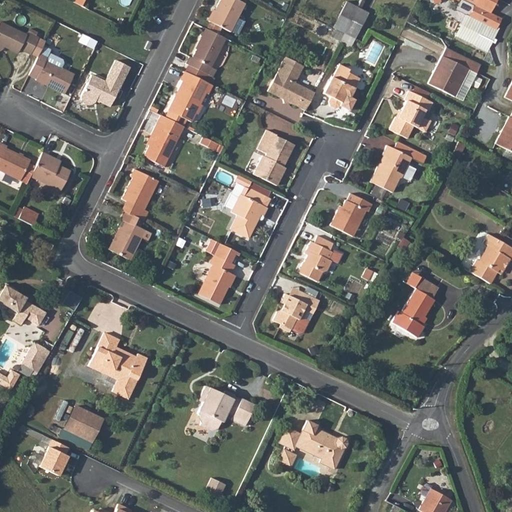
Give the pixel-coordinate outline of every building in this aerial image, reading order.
[(217,0),(207,22),(227,33),(242,4),(232,0),(217,0)] [(345,0),(332,26),(343,32),(357,6),(345,0)] [(446,0),(455,4),(452,9),(464,16),(493,30),(495,26),(498,20),(487,14),(494,0),(446,0)] [(343,32),(354,38),(355,38),(369,12),(357,6),(343,32)] [(493,30),(464,16),(454,36),(487,51),(499,28),(495,26),(493,30)] [(238,18),(234,31),(239,32),(243,20),(238,18)] [(31,55),(38,41),(39,40),(28,34),(26,37),(0,24),(0,53),(2,52),(4,49),(17,56),(20,51),(30,57),(31,55)] [(187,66),(211,77),(214,70),(209,67),(223,38),(201,28),(198,36),(201,38),(190,59),(187,58),(184,65),(187,66)] [(339,41),(350,46),(354,38),(343,32),(339,41)] [(31,55),(37,58),(39,54),(44,44),(38,41),(31,55)] [(443,47),(426,84),(462,100),(468,86),(460,83),(466,69),(474,72),(478,64),(443,47)] [(29,75),(36,78),(35,81),(64,94),(73,74),(45,61),(46,58),(39,54),(37,58),(29,75)] [(273,74),(286,80),(292,82),(299,67),(280,58),(273,74)] [(183,72),(208,83),(211,77),(187,66),(183,72)] [(320,92),(329,96),(327,99),(329,105),(334,107),(338,105),(344,95),(347,96),(357,78),(336,67),(331,75),(329,75),(320,92)] [(474,72),(466,69),(460,83),(468,86),(469,84),(476,87),(480,78),(473,75),(474,72)] [(183,72),(179,80),(183,82),(168,111),(190,122),(205,91),(208,92),(211,85),(208,83),(183,72)] [(264,92),(303,111),(312,93),(291,83),(292,82),(286,80),(273,74),(264,92)] [(81,99),(83,102),(86,103),(88,104),(94,102),(95,99),(109,106),(119,87),(92,75),(82,96),(81,99)] [(511,102),(511,79),(503,98),(511,102)] [(429,102),(404,91),(399,101),(401,102),(393,119),(391,118),(385,130),(403,139),(409,126),(421,132),(427,121),(425,120),(428,114),(424,112),(429,102)] [(144,157),(165,166),(183,127),(160,116),(151,135),(155,137),(144,157)] [(511,120),(509,119),(507,118),(493,145),(511,153),(511,120)] [(252,175),(274,186),(280,175),(275,172),(278,167),(281,168),(287,155),(292,146),(274,137),(274,136),(264,131),(255,150),(264,154),(262,159),(259,158),(252,175)] [(219,151),(222,144),(204,137),(201,144),(219,151)] [(383,190),(389,193),(395,181),(399,179),(409,159),(409,158),(420,163),(423,156),(394,141),(391,148),(384,145),(383,147),(378,155),(383,158),(377,169),(374,168),(367,182),(373,185),(383,190)] [(0,172),(20,181),(30,161),(7,150),(8,147),(0,144),(0,172)] [(451,155),(461,160),(467,150),(456,144),(451,155)] [(31,177),(63,192),(72,172),(56,165),(58,160),(43,153),(31,177)] [(141,220),(145,211),(159,181),(134,169),(130,178),(133,179),(123,200),(127,202),(122,211),(125,212),(139,219),(141,220)] [(368,195),(378,200),(383,190),(373,185),(368,195)] [(220,210),(234,216),(227,229),(246,237),(256,215),(260,217),(265,207),(258,204),(262,196),(244,188),(240,196),(229,191),(220,210)] [(327,227),(350,238),(362,211),(366,212),(370,204),(349,193),(345,201),(343,200),(336,213),(334,213),(327,227)] [(18,219),(34,227),(38,218),(22,210),(18,219)] [(113,251),(132,260),(143,238),(149,241),(152,234),(146,231),(136,226),(139,219),(125,212),(122,218),(124,219),(117,232),(121,234),(113,251)] [(300,262),(295,272),(315,282),(320,271),(325,271),(329,262),(335,265),(340,255),(331,250),(330,253),(328,251),(331,244),(315,236),(312,243),(308,241),(304,250),(307,252),(302,262),(300,262)] [(469,273),(474,275),(497,242),(488,237),(483,245),(487,248),(483,253),(478,262),(475,261),(469,273)] [(210,239),(204,251),(213,255),(218,243),(210,239)] [(474,275),(491,286),(498,273),(501,275),(509,261),(511,262),(511,249),(505,246),(497,242),(474,275)] [(218,243),(213,255),(231,264),(237,252),(218,243)] [(197,296),(217,305),(221,297),(231,276),(227,273),(231,264),(213,255),(207,265),(210,267),(197,296)] [(412,289),(418,278),(411,273),(404,284),(412,289)] [(412,289),(413,290),(400,314),(395,312),(389,323),(415,339),(420,328),(418,326),(433,301),(430,300),(437,288),(418,278),(412,289)] [(13,317),(21,322),(23,320),(37,328),(45,314),(22,302),(23,299),(11,292),(12,290),(3,285),(0,290),(0,311),(1,313),(4,309),(14,315),(13,317)] [(317,292),(306,286),(302,294),(313,299),(317,292)] [(287,296),(298,301),(302,294),(290,288),(287,296)] [(70,290),(62,304),(75,311),(82,297),(70,290)] [(306,311),(312,314),(318,301),(313,299),(302,294),(298,301),(287,296),(284,294),(279,303),(284,306),(281,312),(277,309),(271,321),(279,325),(277,328),(288,333),(290,330),(299,334),(302,333),(308,321),(302,318),(306,311)] [(312,314),(306,311),(302,318),(308,321),(312,314)] [(13,317),(9,324),(18,329),(21,322),(13,317)] [(101,373),(103,368),(118,375),(116,380),(111,391),(126,399),(145,359),(135,354),(132,359),(111,349),(116,339),(102,333),(87,366),(101,373)] [(31,374),(45,352),(32,344),(19,366),(31,374)] [(31,374),(37,377),(50,355),(45,352),(31,374)] [(101,373),(116,380),(118,375),(103,368),(101,373)] [(199,395),(203,398),(201,403),(195,414),(198,415),(201,426),(211,431),(216,428),(220,421),(221,421),(226,411),(230,402),(233,397),(234,395),(224,390),(221,394),(204,385),(199,395)] [(239,400),(233,397),(230,402),(226,411),(232,415),(239,400)] [(254,405),(240,398),(239,400),(232,415),(230,419),(243,426),(254,405)] [(76,407),(66,429),(91,441),(101,418),(76,407)] [(313,428),(315,425),(306,421),(299,436),(293,433),(292,436),(283,431),(277,445),(291,452),(294,448),(319,460),(317,464),(333,471),(344,447),(343,438),(337,435),(335,439),(334,442),(311,431),(313,428)] [(313,428),(311,431),(334,442),(335,439),(313,428)] [(67,448),(52,441),(39,468),(57,476),(67,457),(65,456),(67,448)] [(285,468),(290,457),(281,453),(276,464),(285,468)] [(285,468),(289,471),(295,459),(290,457),(285,468)] [(206,494),(218,501),(225,486),(212,480),(206,494)] [(422,511),(446,511),(452,502),(434,491),(435,489),(430,485),(428,486),(423,493),(424,496),(431,500),(429,503),(427,501),(422,511)]
